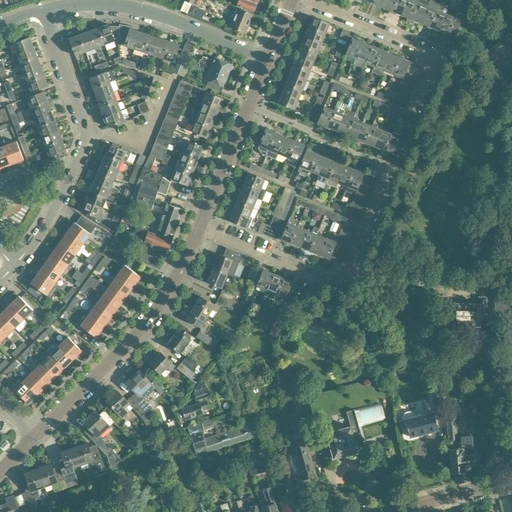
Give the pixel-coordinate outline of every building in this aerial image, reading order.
[(256,3),(248,0),(234,0),(238,1),(236,5),(253,13),(256,3)] [(393,12),(397,0),(386,0),(383,8),(393,12)] [(402,15),(408,0),(397,0),(393,12),(402,15)] [(410,23),(419,0),(413,0),(414,0),(413,0),(408,0),(402,15),(407,18),(406,20),(407,22),(410,23)] [(429,2),(425,0),(419,0),(410,23),(412,24),(414,23),(415,21),(421,23),(429,2)] [(429,2),(421,23),(430,27),(439,4),(430,0),(429,2)] [(440,31),(447,14),(442,12),(444,6),(439,4),(430,27),(440,31)] [(234,18),(230,27),(244,33),(248,24),(252,15),(237,9),(234,18)] [(457,34),(465,14),(459,12),(457,18),(447,14),(440,31),(449,35),(448,35),(449,35),(450,31),(457,34)] [(328,28),(329,24),(312,17),(312,18),(311,17),(309,18),(308,21),(309,23),(310,23),(308,26),(325,34),(328,28)] [(114,41),(108,24),(107,24),(102,26),(101,24),(99,23),(96,24),(105,45),(114,41)] [(105,45),(96,24),(94,25),(93,27),(94,29),(89,31),(95,48),(105,45)] [(134,50),(140,32),(133,30),(134,27),(119,24),(119,37),(126,40),(124,46),(134,50)] [(321,43),(325,34),(308,26),(304,36),(321,43)] [(346,42),(350,32),(343,29),(339,39),(346,42)] [(95,48),(89,31),(83,33),(82,31),(80,30),(77,31),(85,52),(95,48)] [(85,52),(77,31),(75,31),(74,34),(75,36),(70,38),(69,38),(75,56),(85,52)] [(144,53),(150,35),(140,32),(134,50),(144,53)] [(154,56),(159,38),(150,35),(144,53),(154,56)] [(317,53),(321,43),(304,36),(301,46),(317,53)] [(34,47),(30,37),(13,44),(17,53),(34,47)] [(164,59),(169,41),(159,38),(154,56),(164,59)] [(356,59),(363,42),(352,38),(346,55),(355,59),(356,59)] [(173,62),(179,45),(169,41),(164,59),(173,62)] [(188,56),(193,44),(187,41),(181,54),(182,54),(181,55),(187,57),(187,56),(188,56)] [(365,63),(372,46),(363,42),(356,59),(355,59),(353,64),(362,67),(364,62),(365,63)] [(314,62),(317,53),(301,46),(297,55),(314,62)] [(374,67),(381,50),(372,46),(365,63),(374,67)] [(37,57),(34,47),(17,53),(21,63),(37,57)] [(374,67),(372,72),(381,76),(384,70),(391,53),(381,50),(374,67)] [(393,74),(400,57),(391,53),(384,70),(393,74)] [(179,75),(187,57),(181,55),(174,72),(179,75)] [(310,71),(314,62),(297,55),(293,65),(310,71)] [(41,66),(37,57),(21,63),(24,72),(41,66)] [(228,75),(232,64),(215,58),(214,60),(203,57),(202,60),(200,59),(199,61),(222,71),(222,72),(228,75)] [(406,70),(409,65),(410,61),(400,57),(393,74),(403,78),(404,76),(406,70)] [(200,64),(199,68),(204,70),(200,78),(223,87),(228,75),(222,72),(222,71),(199,61),(199,63),(200,64)] [(306,81),(310,71),(293,65),(289,74),(306,81)] [(421,70),(412,66),(409,65),(406,70),(419,76),(421,70)] [(44,75),(41,66),(24,72),(28,82),(44,75)] [(109,81),(115,79),(112,70),(89,79),(93,88),(110,82),(109,81)] [(419,76),(406,70),(404,76),(417,81),(419,76)] [(302,90),(306,81),(289,74),(285,83),(302,90)] [(48,86),(44,75),(28,82),(31,92),(48,86)] [(417,81),(404,76),(403,78),(402,82),(414,87),(417,81)] [(110,82),(93,88),(96,98),(113,92),(110,82)] [(191,92),(193,87),(180,82),(178,87),(191,92)] [(414,87),(402,82),(399,87),(412,92),(414,87)] [(306,91),(302,90),(285,83),(281,93),(298,100),(301,94),(304,95),(306,91)] [(342,92),(344,87),(334,83),(332,88),(342,92)] [(188,98),(191,92),(178,87),(176,92),(188,98)] [(412,92),(399,87),(397,93),(410,98),(412,92)] [(15,97),(12,88),(7,89),(10,99),(15,97)] [(48,101),(44,91),(27,98),(31,107),(48,101)] [(117,101),(113,92),(96,98),(100,107),(117,101)] [(186,104),(188,98),(176,92),(173,98),(186,104)] [(219,108),(223,99),(206,92),(202,101),(202,102),(219,108)] [(294,109),(298,100),(281,93),(277,102),(294,109)] [(410,98),(397,93),(395,98),(408,103),(410,98)] [(319,108),(323,99),(318,96),(314,106),(319,108)] [(184,109),(186,104),(173,98),(171,104),(184,109)] [(408,103),(395,98),(393,103),(406,108),(408,103)] [(215,118),(219,108),(202,102),(202,101),(196,99),(195,103),(201,106),(199,111),(215,118)] [(51,110),(48,101),(31,107),(35,117),(51,110)] [(120,111),(117,101),(100,107),(103,117),(120,111)] [(149,110),(146,102),(146,101),(137,104),(141,114),(149,110)] [(15,113),(12,103),(7,105),(11,115),(15,113)] [(181,115),(184,109),(171,104),(169,110),(181,115)] [(315,118),(319,108),(314,106),(312,112),(310,116),(315,118)] [(327,128),(335,110),(325,106),(317,124),(327,128)] [(336,107),(335,110),(327,128),(337,132),(344,114),(345,111),(336,107)] [(8,120),(4,108),(0,109),(0,114),(3,122),(8,120)] [(215,118),(199,111),(194,109),(190,118),(195,120),(212,127),(215,118)] [(55,120),(51,110),(35,117),(38,126),(55,120)] [(179,120),(181,115),(169,110),(167,115),(179,120)] [(124,121),(120,111),(103,117),(107,127),(124,121)] [(346,135),(353,118),(344,114),(337,132),(346,135)] [(177,126),(179,120),(167,115),(164,121),(177,126)] [(195,120),(190,118),(188,118),(187,120),(188,123),(193,125),(190,131),(207,138),(212,127),(195,120)] [(356,139),(363,122),(353,118),(346,135),(356,139)] [(58,130),(55,120),(38,126),(42,136),(58,130)] [(177,126),(164,121),(162,126),(175,131),(177,126)] [(365,143),(372,126),(363,122),(356,139),(365,143)] [(375,147),(382,130),(376,127),(378,124),(373,122),(372,126),(365,143),(375,147)] [(175,131),(162,126),(160,131),(173,137),(175,131)] [(269,150),(275,133),(266,129),(257,149),(261,154),(265,156),(268,149),(269,150)] [(62,139),(58,130),(42,136),(45,146),(62,139)] [(384,151),(391,133),(382,130),(375,147),(384,151)] [(173,137),(160,131),(157,137),(170,143),(173,137)] [(268,149),(265,156),(275,160),(278,153),(285,137),(275,133),(269,150),(268,149)] [(394,155),(401,137),(391,133),(384,151),(394,155)] [(170,143),(157,137),(155,143),(168,148),(170,143)] [(287,157),(294,140),(285,137),(278,153),(287,157)] [(403,158),(410,141),(401,137),(394,155),(403,158)] [(66,150),(62,139),(45,146),(49,156),(43,158),(45,163),(59,158),(57,153),(66,150)] [(298,161),(304,145),(294,140),(287,157),(288,157),(286,163),(295,167),(297,161),(298,161)] [(24,160),(16,141),(4,145),(11,165),(24,160)] [(201,153),(203,147),(186,141),(183,149),(182,150),(201,158),(203,154),(201,153)] [(30,152),(26,142),(21,144),(25,153),(30,152)] [(166,154),(168,148),(155,143),(153,149),(165,154),(166,154)] [(126,163),(131,151),(122,147),(120,149),(110,144),(105,154),(122,161),(126,163)] [(0,168),(11,165),(4,145),(0,146),(0,168)] [(182,150),(183,149),(178,148),(176,153),(181,154),(179,159),(196,166),(198,161),(200,162),(201,158),(182,150)] [(163,160),(166,154),(165,154),(153,149),(150,155),(155,157),(163,160)] [(300,167),(298,170),(307,174),(309,171),(316,154),(307,150),(300,167)] [(33,161),(30,152),(25,153),(28,163),(33,161)] [(118,170),(122,161),(105,154),(101,163),(118,170)] [(319,175),(326,158),(316,154),(309,171),(319,175)] [(150,168),(155,157),(150,155),(146,166),(150,168)] [(326,183),(335,161),(326,158),(319,175),(317,179),(326,183)] [(196,166),(179,159),(177,164),(174,163),(172,164),(170,167),(194,176),(195,173),(193,172),(196,166)] [(337,182),(344,165),(335,161),(326,183),(336,187),(338,183),(337,182)] [(114,180),(118,170),(101,163),(97,173),(114,180)] [(259,172),(261,167),(251,163),(249,168),(259,172)] [(150,168),(146,166),(145,165),(139,179),(143,180),(141,186),(157,192),(165,195),(170,182),(163,177),(150,168)] [(347,186),(354,169),(344,165),(337,182),(338,183),(347,186)] [(136,178),(140,168),(135,166),(131,176),(136,178)] [(194,176),(170,167),(169,171),(173,173),(171,179),(188,186),(190,180),(192,181),(194,176)] [(268,176),(270,171),(261,167),(259,172),(268,176)] [(361,181),(363,175),(364,173),(354,169),(347,186),(345,191),(355,195),(356,192),(359,187),(361,181)] [(261,189),(265,179),(248,172),(244,182),(261,189)] [(110,189),(114,180),(97,173),(93,182),(110,189)] [(290,179),(280,175),(278,180),(288,184),(290,179)] [(376,180),(367,177),(363,175),(361,181),(374,186),(376,180)] [(139,179),(129,202),(134,204),(141,186),(143,180),(139,179)] [(374,186),(361,181),(359,187),(371,192),(374,186)] [(108,194),(110,189),(93,182),(89,192),(106,199),(106,198),(113,201),(115,197),(108,194)] [(267,191),(261,189),(244,182),(240,191),(257,198),(263,200),(267,191)] [(151,210),(157,192),(141,186),(134,204),(151,210)] [(371,192),(359,187),(356,192),(369,197),(371,192)] [(292,201),(296,191),(291,189),(287,199),(292,201)] [(253,208),(257,198),(240,191),(236,201),(253,208)] [(102,208),(106,199),(89,192),(85,201),(102,208)] [(367,203),(369,197),(356,192),(355,195),(354,198),(367,203)] [(367,203),(354,198),(352,203),(365,209),(367,203)] [(288,211),(292,201),(287,199),(283,209),(288,211)] [(98,218),(102,208),(85,201),(81,211),(98,218)] [(249,217),(253,208),(236,201),(232,210),(249,217)] [(129,202),(126,208),(123,216),(128,219),(134,204),(129,202)] [(365,209),(352,203),(349,209),(362,215),(365,209)] [(177,226),(183,209),(167,204),(161,220),(177,226)] [(284,221),(288,211),(283,209),(279,219),(284,221)] [(362,215),(349,209),(347,214),(360,220),(362,215)] [(247,223),(249,217),(232,210),(228,220),(248,228),(250,224),(247,223)] [(344,223),(346,218),(342,217),(342,216),(336,214),(334,219),(344,223)] [(74,222),(66,233),(82,245),(90,234),(97,225),(82,215),(76,223),(74,222)] [(274,216),(270,226),(280,231),(284,221),(279,219),(274,216)] [(298,226),(300,221),(291,217),(288,222),(281,239),(291,243),(298,226)] [(359,223),(346,218),(344,223),(344,224),(357,229),(359,223)] [(172,238),(177,226),(161,220),(157,232),(172,238)] [(129,228),(130,225),(122,222),(119,229),(128,232),(129,228)] [(357,229),(344,224),(342,229),(354,234),(357,229)] [(267,225),(263,234),(277,240),(277,238),(280,231),(270,226),(267,225)] [(300,247),(307,230),(298,226),(291,243),(300,247)] [(168,250),(172,239),(162,236),(136,227),(134,235),(145,239),(144,241),(168,250)] [(316,234),(317,234),(319,228),(314,227),(312,232),(307,230),(300,247),(309,251),(316,234)] [(354,234),(342,229),(339,235),(352,240),(354,234)] [(82,245),(66,233),(59,243),(75,255),(82,245)] [(335,246),(337,240),(339,235),(334,233),(331,240),(326,238),(319,255),(329,259),(330,257),(332,252),(335,246)] [(319,255),(326,238),(317,234),(316,234),(309,251),(319,255)] [(350,246),(352,240),(339,235),(337,240),(350,246)] [(350,246),(337,240),(335,246),(347,251),(350,246)] [(68,265),(75,255),(59,243),(52,253),(68,265)] [(347,251),(335,246),(332,252),(345,257),(347,251)] [(233,276),(242,255),(226,248),(223,256),(218,255),(213,268),(227,274),(227,273),(233,276)] [(345,257),(332,252),(330,257),(343,262),(345,257)] [(61,275),(68,265),(52,253),(44,263),(61,275)] [(103,266),(109,258),(106,255),(100,263),(103,266)] [(61,275),(44,263),(37,273),(54,285),(61,275)] [(99,272),(103,266),(100,263),(95,269),(99,272)] [(141,277),(125,265),(117,275),(133,287),(141,277)] [(85,277),(91,270),(87,267),(82,275),(85,277)] [(221,288),(227,274),(213,268),(207,282),(221,288)] [(267,290),(273,273),(264,269),(257,286),(267,290)] [(37,273),(30,283),(47,295),(51,298),(58,289),(54,285),(37,273)] [(276,294),(283,277),(273,273),(267,290),(265,295),(274,299),(276,294)] [(133,287),(117,275),(110,285),(126,297),(133,287)] [(89,285),(94,278),(90,276),(85,283),(89,285)] [(292,300),(297,288),(291,285),(293,281),(283,277),(276,294),(292,300)] [(126,297),(110,285),(102,295),(118,307),(126,297)] [(71,297),(76,290),(73,287),(67,295),(71,297)] [(298,302),(303,290),(297,288),(292,300),(298,302)] [(236,295),(223,289),(220,296),(233,302),(236,295)] [(249,308),(254,296),(249,294),(244,306),(249,308)] [(67,303),(71,297),(67,295),(63,301),(67,303)] [(118,307),(102,295),(95,305),(111,317),(118,307)] [(33,310),(18,296),(9,305),(24,319),(33,310)] [(215,305),(200,296),(193,307),(208,316),(215,305)] [(233,302),(220,296),(217,302),(231,308),(233,302)] [(75,297),(71,303),(74,306),(79,299),(75,297)] [(476,328),(477,326),(479,326),(479,313),(485,313),(486,298),(479,297),(479,304),(450,304),(450,325),(451,325),(453,327),(457,327),(459,325),(470,326),(472,328),(476,328)] [(67,308),(66,310),(69,313),(71,310),(74,306),(71,303),(67,308)] [(24,319),(9,305),(0,314),(14,328),(24,319)] [(111,317),(95,305),(87,315),(104,327),(111,317)] [(208,316),(193,307),(187,319),(201,327),(208,316)] [(0,331),(5,337),(14,328),(0,314),(0,313),(0,331)] [(104,327),(87,315),(80,325),(97,337),(104,327)] [(386,336),(384,324),(380,325),(379,318),(363,320),(363,324),(362,324),(364,339),(386,336)] [(38,334),(44,328),(41,325),(35,331),(38,334)] [(48,335),(54,329),(51,326),(45,332),(48,335)] [(212,339),(200,330),(196,336),(208,344),(212,339)] [(33,339),(38,334),(35,331),(30,336),(33,339)] [(185,358),(194,345),(179,331),(169,343),(185,358)] [(42,340),(48,335),(45,332),(39,337),(42,340)] [(82,351),(68,337),(58,346),(72,361),(82,351)] [(20,351),(27,345),(23,342),(17,348),(20,351)] [(30,353),(36,346),(33,343),(27,350),(30,353)] [(72,361),(58,346),(50,354),(64,369),(72,361)] [(15,356),(20,351),(17,348),(12,353),(15,356)] [(25,358),(30,353),(27,350),(22,355),(25,358)] [(164,376),(174,365),(160,353),(150,364),(164,376)] [(64,369),(50,354),(41,363),(55,378),(64,369)] [(206,371),(187,355),(182,362),(200,378),(206,371)] [(378,355),(370,356),(371,365),(379,364),(378,355)] [(0,366),(3,369),(9,362),(6,359),(0,364),(0,366)] [(12,370),(19,364),(16,361),(9,367),(12,370)] [(200,378),(182,362),(177,368),(196,384),(200,378)] [(55,378),(41,363),(32,372),(46,386),(55,378)] [(7,375),(12,370),(9,367),(4,372),(7,375)] [(144,399),(155,388),(146,378),(147,377),(145,376),(144,376),(139,371),(127,382),(143,399),(144,398),(144,399)] [(46,386),(32,372),(23,381),(37,395),(46,386)] [(200,402),(177,410),(179,419),(184,418),(184,419),(203,413),(202,409),(209,407),(205,397),(210,396),(205,380),(201,381),(195,389),(195,392),(197,400),(199,400),(200,402)] [(37,395),(23,381),(14,390),(28,404),(37,395)] [(434,389),(435,399),(432,399),(433,404),(436,403),(437,417),(444,416),(442,398),(441,388),(434,389)] [(123,406),(128,402),(117,391),(107,400),(123,418),(128,412),(123,406)] [(144,399),(144,398),(143,399),(138,403),(151,418),(157,412),(144,399)] [(151,418),(138,403),(133,408),(144,419),(146,425),(151,435),(155,433),(157,432),(153,420),(151,418)] [(355,412),(359,426),(390,418),(386,404),(355,412)] [(363,442),(358,425),(353,410),(346,413),(350,426),(325,433),(317,435),(321,448),(329,446),(333,458),(358,451),(356,444),(363,442)] [(109,426),(102,417),(101,415),(100,416),(95,411),(84,421),(97,436),(109,426)] [(438,429),(434,413),(417,417),(415,414),(413,412),(410,411),(408,411),(405,413),(403,415),(402,418),(402,421),(401,421),(403,429),(407,428),(409,437),(438,429)] [(475,464),(474,454),(473,454),(472,436),(461,437),(462,448),(453,449),(452,443),(460,442),(457,414),(455,414),(455,411),(445,412),(451,473),(465,471),(465,469),(471,469),(471,465),(475,464)] [(211,420),(187,428),(189,435),(197,458),(198,457),(258,437),(253,422),(203,439),(201,432),(204,431),(203,428),(213,425),(211,420)] [(114,451),(103,438),(97,444),(107,455),(114,451)] [(316,476),(309,452),(306,441),(291,446),(294,455),(290,456),(296,478),(300,477),(301,480),(316,476)] [(94,461),(89,447),(87,443),(74,447),(81,466),(89,463),(91,470),(92,470),(94,476),(107,472),(102,459),(94,461)] [(81,466),(74,447),(61,452),(68,471),(63,473),(65,478),(64,479),(67,488),(79,483),(74,469),(81,466)] [(122,459),(114,451),(107,455),(112,468),(122,459)] [(293,483),(290,475),(291,474),(285,454),(278,456),(285,476),(284,476),(287,485),(293,483)] [(175,459),(166,462),(172,484),(181,481),(175,459)] [(269,470),(265,460),(247,466),(251,476),(269,470)] [(57,481),(52,469),(51,464),(38,469),(45,486),(52,484),(55,492),(60,490),(63,500),(68,497),(65,488),(67,488),(64,479),(57,481)] [(247,466),(241,468),(245,478),(251,476),(247,466)] [(45,486),(38,469),(25,474),(31,490),(26,492),(32,509),(35,508),(37,505),(35,499),(40,497),(37,489),(45,486)] [(181,511),(173,486),(158,491),(163,506),(171,504),(173,511),(181,511)] [(277,511),(270,487),(262,489),(266,499),(259,501),(263,511),(277,511)] [(0,511),(19,511),(17,508),(29,503),(25,492),(14,496),(14,495),(5,499),(6,503),(7,505),(3,507),(2,505),(0,505),(0,511)] [(131,499),(129,494),(121,496),(123,502),(131,499)] [(298,511),(292,494),(286,496),(287,498),(280,501),(283,511),(298,511)] [(123,502),(121,496),(121,495),(111,499),(114,506),(123,502)] [(258,511),(254,499),(253,495),(248,497),(249,500),(250,505),(244,507),(244,511),(258,511)] [(244,511),(244,507),(241,500),(237,501),(240,509),(232,511),(244,511)] [(202,511),(206,511),(203,501),(195,503),(198,511),(202,511)] [(230,511),(227,503),(220,505),(222,511),(230,511)]
